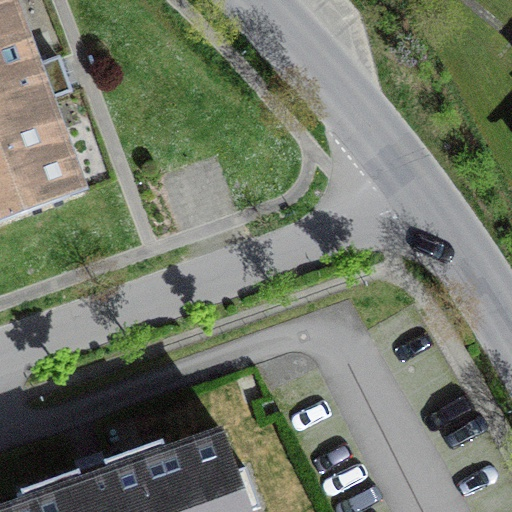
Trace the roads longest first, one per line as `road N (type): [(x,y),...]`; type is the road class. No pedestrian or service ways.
road 1 (residential): [(434,205),(0,348)]
road 2 (residential): [(270,0),(434,205)]
road 3 (residential): [(434,205),(511,334)]
